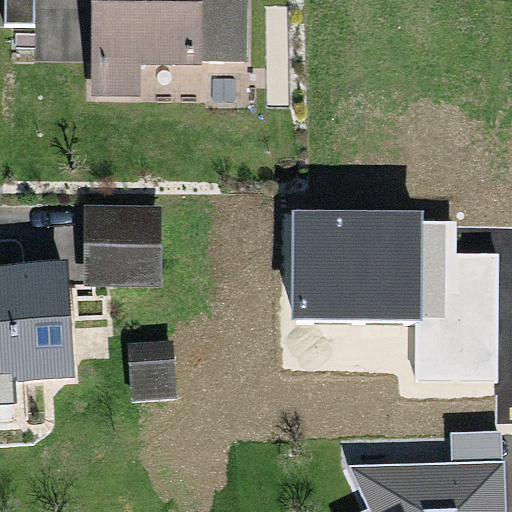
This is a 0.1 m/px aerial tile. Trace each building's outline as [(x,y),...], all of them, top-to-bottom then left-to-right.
[(194,0),(93,0),(90,98),(134,100),(136,59),(192,61),(194,0)] [(162,213),(93,209),(89,290),(158,294),(162,213)] [(418,214),(295,213),(295,316),(418,316),(418,377),(494,377),(494,258),(452,258),(452,224),(418,224),(418,214)] [(70,273),(0,276),(0,383),(76,379),(70,273)] [(505,511),(504,460),(353,469),(371,511),(505,511)]
